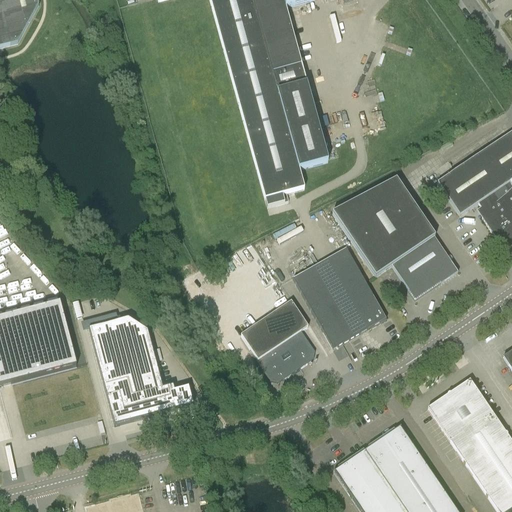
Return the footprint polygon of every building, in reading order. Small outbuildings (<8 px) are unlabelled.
[(0,0),(0,49),(18,45),(39,7),(36,0),(0,0)] [(299,172),(328,164),(285,10),(320,0),(156,0),(158,3),(170,0),(208,0),(264,202),(304,191),(299,172)] [(511,134),(436,184),(459,218),(478,205),(480,209),(476,212),(492,235),(496,232),(508,250),(511,246),(511,134)] [(438,283),(439,285),(456,274),(451,265),(434,240),(435,239),(396,182),(332,215),(375,279),(391,268),(414,302),(431,291),(432,287),(438,283)] [(385,322),(344,251),(292,282),(332,352),(385,322)] [(282,382),(291,377),(308,365),(308,363),(311,360),(313,354),(299,335),(307,329),(290,304),(240,338),(270,383),(276,384),(280,382),(282,382)] [(0,388),(76,368),(59,305),(0,320),(0,388)] [(114,428),(175,412),(192,407),(188,389),(173,393),(172,388),(162,391),(147,334),(127,321),(88,332),(114,428)] [(511,353),(502,360),(511,374),(511,353)] [(511,511),(511,445),(469,382),(427,411),(495,511),(511,511)] [(358,511),(455,511),(400,430),(400,429),(332,475),(333,475),(334,475),(358,511)]
